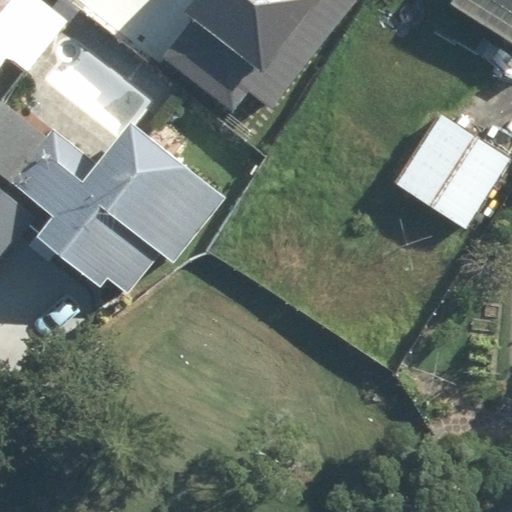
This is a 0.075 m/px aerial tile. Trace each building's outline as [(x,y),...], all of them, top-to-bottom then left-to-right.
[(0,0),(0,73),(17,53),(34,67),(69,25),(46,5),(51,0),(0,0)] [(511,0),(460,0),(511,31),(511,0)] [(0,278),(36,239),(57,258),(75,238),(132,289),(170,247),(184,260),(243,196),(151,112),(95,173),(10,96),(0,106),(0,278)] [(511,152),(446,108),(400,176),(474,225),(511,167),(511,152)] [(341,335),(378,356),(400,317),(363,296),(341,335)]
